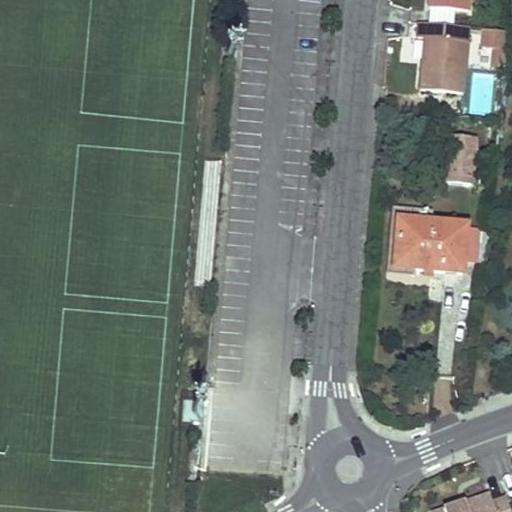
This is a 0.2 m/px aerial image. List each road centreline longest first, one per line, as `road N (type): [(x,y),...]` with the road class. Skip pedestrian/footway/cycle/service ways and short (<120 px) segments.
road 1 (tertiary): [(352,471),(332,422),(331,391),(363,0)]
road 2 (tertiary): [(352,471),(511,419)]
